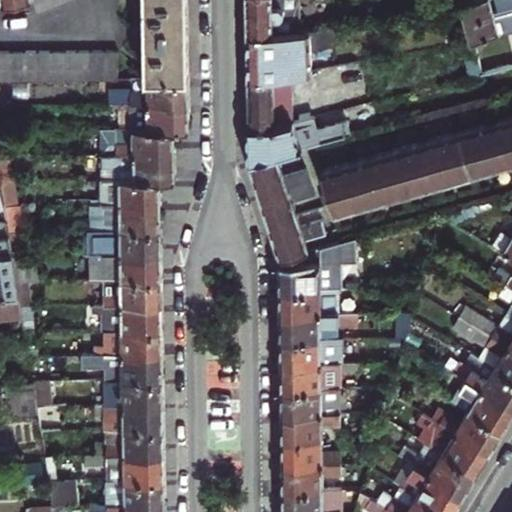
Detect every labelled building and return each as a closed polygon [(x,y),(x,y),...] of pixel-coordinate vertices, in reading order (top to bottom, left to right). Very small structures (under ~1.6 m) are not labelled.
[(33,0),(38,12),(67,0),(33,0)] [(145,0),(147,77),(150,77),(189,76),(188,50),(187,0),(145,0)] [(290,29),(289,0),(246,0),(247,11),(248,33),(271,32),(290,29)] [(511,7),(511,6),(511,0),(466,0),(463,1),(467,18),(511,7)] [(473,37),(511,26),(511,6),(511,7),(467,18),(473,37)] [(271,32),(248,33),(248,54),(248,76),(273,76),(290,73),(293,72),(311,69),(311,47),(337,42),(334,22),(290,29),(271,32)] [(511,26),(473,37),(482,72),(511,64),(511,26)] [(482,72),(473,37),(461,39),(470,75),(482,72)] [(0,78),(120,77),(119,51),(0,51),(0,78)] [(273,76),(248,76),(249,109),(249,126),(273,126),(293,121),(293,72),(290,73),(273,76)] [(170,104),(189,103),(189,93),(189,76),(150,77),(150,90),(131,90),(131,92),(110,92),(131,103),(150,103),(150,100),(170,99),(170,104)] [(150,128),(175,128),(190,128),(189,118),(189,103),(170,104),(170,99),(150,100),(150,103),(131,103),(131,115),(150,115),(150,128)] [(314,115),(293,121),(273,126),(249,126),(249,143),(249,158),(250,160),(278,152),(351,134),(347,119),(317,128),(314,115)] [(511,139),(511,116),(495,121),(501,142),(511,139)] [(465,152),(501,142),(495,121),(479,125),(460,130),(465,152)] [(175,143),(175,128),(150,128),(102,129),(103,154),(136,153),(136,155),(156,155),(156,151),(175,151),(175,143)] [(430,162),(465,152),(460,130),(439,136),(424,140),(430,162)] [(511,164),(511,139),(501,142),(507,165),(511,164)] [(430,162),(424,140),(405,145),(388,150),(394,172),(430,162)] [(482,172),(507,165),(501,142),(465,152),(472,175),(482,172)] [(360,181),(394,172),(388,150),(371,154),(354,159),(360,181)] [(121,178),(160,178),(175,178),(175,169),(175,151),(156,151),(156,155),(136,155),(136,153),(103,154),(103,179),(121,178)] [(279,158),(278,152),(250,160),(251,165),(252,168),(280,161),(279,158)] [(447,182),(472,175),(465,152),(430,162),(436,185),(447,182)] [(0,166),(2,180),(13,180),(15,180),(10,155),(0,155),(0,166)] [(360,181),(354,159),(340,163),(320,168),(326,190),(360,181)] [(280,161),(252,168),(257,187),(259,196),(314,179),(310,164),(283,171),(280,161)] [(430,186),(436,185),(430,162),(394,172),(400,194),(430,186)] [(391,197),(400,194),(394,172),(360,181),(367,204),(391,197)] [(142,205),(161,204),(161,197),(160,178),(121,178),(121,191),(102,191),(102,204),(121,204),(121,201),(142,200),(142,205)] [(266,221),(295,213),(291,201),(311,196),(309,188),(315,186),(314,179),(259,196),(264,214),(266,221)] [(6,206),(17,205),(13,180),(2,180),(3,186),(6,206)] [(358,206),(367,204),(360,181),(326,190),(332,213),(358,206)] [(121,228),(161,227),(161,220),(161,204),(142,205),(142,200),(121,201),(121,204),(102,204),(102,216),(121,216),(121,228)] [(484,201),(458,208),(471,215),(496,208),(484,201)] [(458,208),(435,214),(447,221),(471,215),(458,208)] [(273,248),(302,240),(328,233),(325,223),(319,225),(317,216),(297,222),(295,213),(266,221),(271,238),(273,248)] [(161,244),(161,227),(121,228),(122,242),(103,242),(86,242),(86,254),(104,253),(121,253),(121,255),(142,255),(142,250),(162,250),(161,244)] [(316,261),(276,261),(276,281),(276,288),(334,287),(352,287),(352,236),(315,246),(316,261)] [(502,253),(511,259),(511,238),(504,250),(502,253)] [(14,255),(12,239),(0,240),(0,298),(21,297),(20,290),(18,280),(14,255)] [(304,244),(302,240),(273,248),(274,252),(276,257),(305,249),(304,244)] [(162,271),(162,250),(142,250),(142,255),(121,255),(121,253),(104,253),(104,259),(99,259),(99,279),(122,279),(162,278),(162,271)] [(14,255),(18,280),(39,280),(35,255),(14,255)] [(144,304),(163,304),(162,295),(162,278),(122,279),(122,291),(104,291),(104,304),(122,303),(122,301),(144,300),(144,304)] [(277,307),(277,314),(297,314),(297,310),(316,310),(316,312),(355,311),(359,311),(359,300),(341,300),(341,298),(334,298),(334,287),(276,288),(277,307)] [(20,290),(21,297),(22,305),(32,305),(29,290),(20,290)] [(0,298),(0,321),(25,319),(22,305),(21,297),(0,298)] [(123,328),(163,327),(163,319),(163,304),(144,304),(144,300),(122,301),(122,303),(104,304),(93,304),(94,316),(123,315),(123,328)] [(22,305),(25,319),(27,330),(36,329),(32,305),(22,305)] [(297,314),(277,314),(278,331),(278,338),(335,337),(335,323),(355,323),(355,311),(316,312),(316,310),(297,310),(297,314)] [(402,336),(409,311),(400,311),(393,336),(402,336)] [(511,317),(505,314),(492,335),(508,343),(507,346),(511,349),(511,317)] [(163,344),(163,327),(123,328),(123,342),(82,342),(82,354),(123,353),(123,355),(144,355),(144,351),(163,350),(163,344)] [(27,336),(31,355),(40,354),(36,329),(27,330),(27,336)] [(479,356),(511,375),(511,349),(507,346),(508,343),(492,335),(479,356)] [(335,337),(278,338),(278,355),(279,362),(299,362),(299,364),(319,364),(318,362),(339,362),(338,337),(335,337)] [(164,370),(163,350),(144,351),(144,355),(123,355),(123,353),(82,354),(82,366),(105,366),(105,379),(123,378),(164,378),(164,370)] [(32,362),(35,380),(46,380),(41,354),(40,354),(31,355),(32,362)] [(466,378),(482,387),(483,384),(500,394),(498,396),(511,404),(511,375),(479,356),(466,378)] [(299,362),(279,362),(279,378),(279,386),(336,386),(336,371),(355,371),(355,361),(339,362),(318,362),(319,364),(299,364),(299,362)] [(453,370),(446,382),(469,395),(463,405),(502,427),(511,412),(511,411),(511,404),(498,396),(500,394),(483,384),(482,387),(466,378),(453,370)] [(164,397),(164,378),(123,378),(124,391),(104,391),(105,403),(123,402),(123,400),(145,400),(145,404),(164,404),(164,397)] [(36,389),(38,403),(52,403),(48,380),(46,380),(35,380),(36,389)] [(336,386),(279,386),(280,405),(280,413),(300,413),(300,410),(319,410),(319,412),(337,411),(336,386)] [(37,420),(35,389),(7,391),(9,422),(37,420)] [(498,433),(502,427),(463,405),(456,416),(424,397),(418,408),(427,413),(456,430),(455,432),(471,442),(473,438),(489,448),(498,433)] [(164,421),(164,404),(145,404),(145,400),(123,400),(123,402),(105,403),(94,403),(94,415),(105,415),(105,428),(164,427),(164,421)] [(43,430),(62,429),(58,403),(52,403),(38,403),(43,430)] [(281,431),(281,437),(320,436),(320,424),(338,423),(338,411),(337,411),(319,412),(319,410),(300,410),(300,413),(280,413),(281,431)] [(427,413),(421,423),(434,431),(427,442),(476,471),(485,456),(489,448),(473,438),(471,442),(455,432),(456,430),(427,413)] [(165,443),(164,427),(105,428),(105,441),(95,441),(95,453),(124,452),(124,455),(146,454),(145,450),(165,450),(165,443)] [(282,453),(282,461),(302,461),(302,463),(321,463),(321,461),(339,460),(339,448),(320,448),(320,436),(281,437),(282,453)] [(476,471),(427,442),(420,454),(403,444),(397,454),(414,463),(430,472),(431,470),(448,480),(446,482),(462,492),(471,478),(476,471)] [(165,469),(165,450),(145,450),(146,454),(124,455),(124,452),(95,453),(95,465),(105,464),(105,478),(165,477),(165,469)] [(302,461),(282,461),(282,479),(283,486),(322,486),(322,473),(339,472),(339,460),(321,461),(321,463),(302,463),(302,461)] [(407,488),(416,494),(447,511),(449,511),(459,497),(462,492),(446,482),(448,480),(431,470),(430,472),(414,463),(400,484),(407,488)] [(38,468),(13,470),(15,489),(39,487),(38,468)] [(165,494),(165,477),(105,478),(105,490),(95,491),(95,503),(97,503),(124,502),(124,500),(147,500),(147,504),(166,503),(165,494)] [(78,503),(74,478),(50,479),(52,491),(55,503),(78,503)] [(322,486),(283,486),(283,507),(283,511),(303,511),(304,510),(323,510),(323,511),(341,511),(340,498),(323,499),(322,486)] [(447,511),(416,494),(407,488),(400,499),(390,494),(384,504),(396,511),(447,511)] [(396,511),(384,504),(360,490),(357,503),(371,511),(396,511)] [(31,511),(56,511),(55,503),(52,491),(30,493),(31,511)] [(165,511),(166,503),(147,504),(147,500),(124,500),(124,502),(97,503),(96,511),(165,511)]
